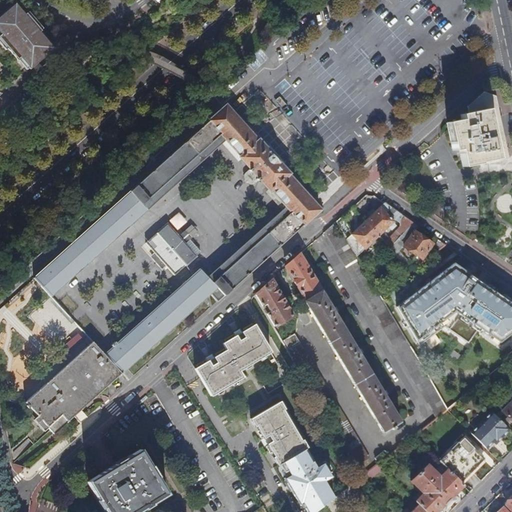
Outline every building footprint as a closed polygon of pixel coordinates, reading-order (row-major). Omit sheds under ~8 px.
[(15,5),(0,18),(0,31),(3,35),(0,37),(0,40),(4,45),(5,44),(8,48),(7,49),(17,60),(21,57),(24,60),(23,62),(30,69),(53,49),(48,43),(46,44),(39,35),(41,32),(26,15),(24,17),(20,13),(21,11),(15,5)] [(469,114),(461,116),(462,121),(447,124),(453,152),(459,151),(463,167),(488,162),(488,163),(508,159),(503,137),(502,137),(498,118),(499,118),(495,98),(485,94),(468,108),(469,114)] [(290,174),(259,141),(258,142),(226,106),(124,197),(141,216),(148,211),(145,207),(223,137),(241,157),(241,158),(251,169),(246,174),(245,176),(245,177),(245,178),(246,180),(245,181),(248,184),(249,184),(252,185),(253,185),(255,184),(260,180),(271,191),(272,191),(290,211),(211,281),(200,270),(194,275),(210,293),(218,302),(320,210),(289,175),(290,174)] [(246,180),(245,178),(185,232),(191,240),(252,185),(249,184),(248,184),(245,181),(246,180)] [(40,286),(50,297),(141,216),(124,197),(33,278),(37,282),(40,286)] [(413,223),(385,204),(377,212),(371,217),(366,222),(379,237),(390,249),(413,223)] [(336,223),(346,240),(355,232),(343,217),(336,223)] [(366,222),(355,232),(346,240),(357,258),(379,237),(366,222)] [(346,240),(336,223),(326,232),(436,417),(447,410),(406,341),(380,296),(357,258),(346,240)] [(390,249),(407,270),(417,256),(422,260),(432,245),(414,232),(418,227),(413,223),(390,249)] [(168,225),(157,234),(186,266),(197,257),(186,245),(191,240),(185,232),(179,238),(168,225)] [(173,276),(186,266),(157,234),(145,244),(155,255),(152,259),(159,267),(163,264),(173,276)] [(432,250),(435,254),(445,246),(441,243),(432,250)] [(401,423),(313,278),(314,277),(311,272),(310,272),(300,255),(286,268),(306,301),(305,302),(384,433),(391,429),(392,431),(396,428),(395,427),(401,423)] [(511,304),(454,264),(397,308),(420,347),(445,327),(469,344),(479,329),(499,343),(511,332),(511,304)] [(104,355),(121,374),(210,293),(194,275),(116,344),(114,342),(110,346),(112,348),(104,355)] [(293,317),(272,281),(256,295),(275,327),(293,317)] [(88,338),(76,324),(67,331),(80,345),(88,338)] [(227,350),(214,358),(217,363),(211,366),(208,361),(195,369),(212,396),(243,377),(239,371),(271,352),(255,325),(243,332),(245,337),(240,341),(237,336),(224,344),(227,350)] [(235,332),(237,336),(240,341),(245,337),(243,332),(240,329),(235,332)] [(285,342),(289,349),(300,342),(295,335),(285,342)] [(53,434),(78,413),(121,374),(104,355),(92,342),(25,402),(37,416),(33,420),(37,424),(44,432),(48,428),(53,434)] [(300,343),(289,350),(359,466),(369,459),(300,343)] [(217,363),(214,358),(212,355),(207,358),(208,361),(211,366),(217,363)] [(511,401),(502,412),(511,421),(511,401)] [(257,426),(265,439),(270,436),(273,442),(269,445),(276,457),(274,458),(279,466),(308,448),(303,441),(302,442),(283,411),(285,410),(280,402),(251,419),(256,427),(257,426)] [(510,431),(492,413),(471,434),(487,450),(495,442),(499,437),(501,440),(510,431)] [(270,436),(265,439),(261,441),(265,447),(269,445),(273,442),(270,436)] [(464,440),(441,463),(445,468),(460,483),(483,460),(464,440)] [(137,511),(166,494),(140,450),(103,473),(88,482),(106,511),(137,511)] [(460,483),(445,468),(438,475),(427,465),(411,482),(421,492),(414,499),(419,505),(426,511),(437,511),(464,486),(460,483)] [(355,483),(327,505),(332,511),(335,511),(363,490),(355,483)]
